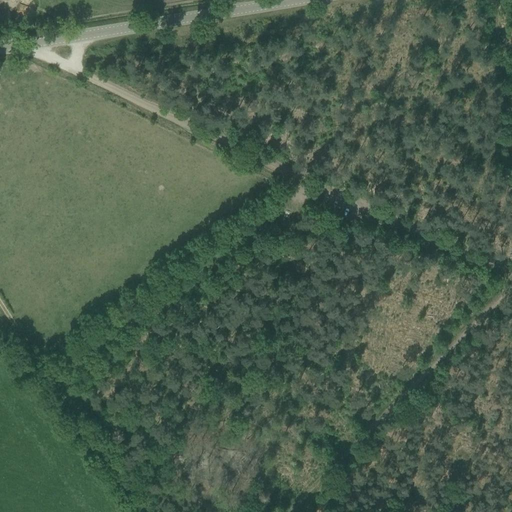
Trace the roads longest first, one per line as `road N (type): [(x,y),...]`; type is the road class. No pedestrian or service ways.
road 1 (track): [(344,206),(37,57),(34,43)]
road 2 (track): [(285,511),(511,284)]
road 3 (tertiary): [(0,49),(310,0)]
road 4 (track): [(132,511),(0,315)]
road 5 (track): [(511,191),(485,0)]
road 6 (track): [(344,206),(511,278)]
